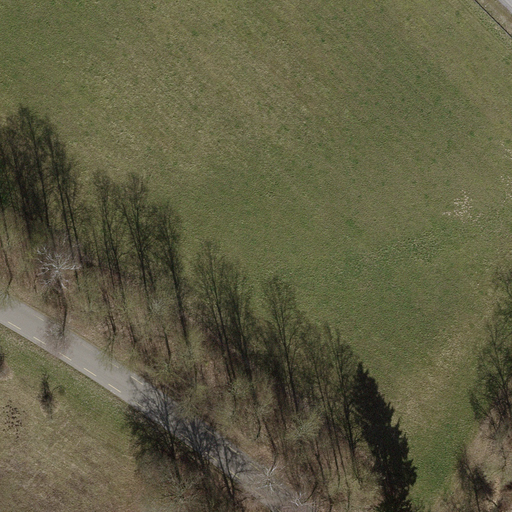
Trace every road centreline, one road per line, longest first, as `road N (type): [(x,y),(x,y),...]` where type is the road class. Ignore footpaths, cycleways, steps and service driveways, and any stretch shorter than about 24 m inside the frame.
road 1 (unclassified): [(0,311),(210,444),(296,511)]
road 2 (track): [(447,511),(511,387)]
